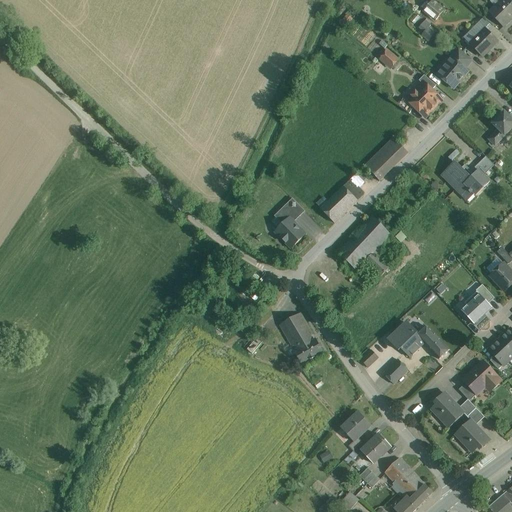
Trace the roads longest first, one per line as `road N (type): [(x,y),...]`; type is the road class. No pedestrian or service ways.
road 1 (unclassified): [(288,277),(211,236),(0,37)]
road 2 (residential): [(511,52),(288,277)]
road 3 (residential): [(395,424),(288,277)]
road 4 (residential): [(511,306),(395,424)]
